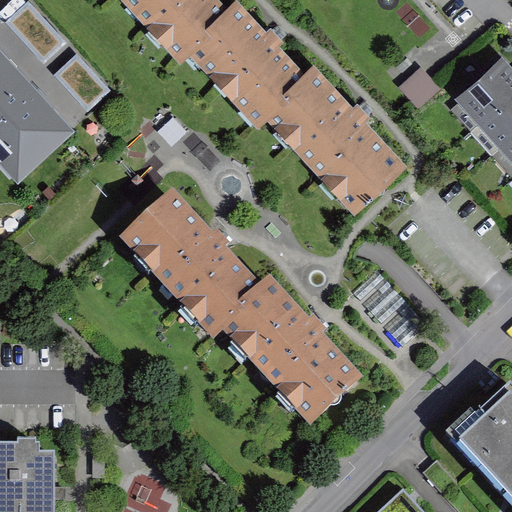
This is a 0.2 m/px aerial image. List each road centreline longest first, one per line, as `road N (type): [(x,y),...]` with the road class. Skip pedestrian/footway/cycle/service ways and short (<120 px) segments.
road 1 (unknown): [(180,174),(237,248),(280,271),(319,316),(404,369),(431,399)]
road 2 (residential): [(322,511),(511,315)]
